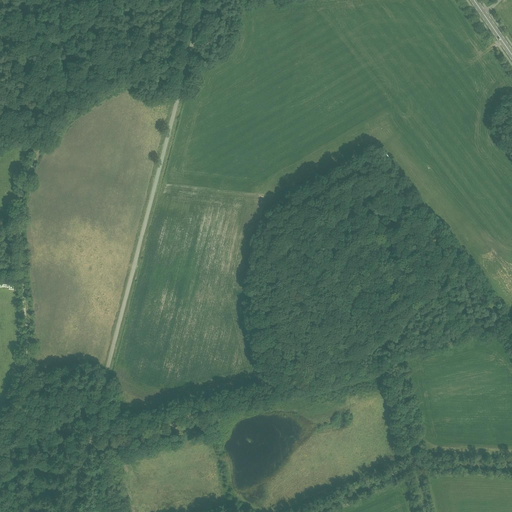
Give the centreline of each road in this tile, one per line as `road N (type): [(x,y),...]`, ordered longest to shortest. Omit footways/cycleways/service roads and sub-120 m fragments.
road 1 (unclassified): [(71,511),(202,0)]
road 2 (track): [(187,60),(95,92),(43,141),(22,202),(32,347),(26,383),(0,427)]
